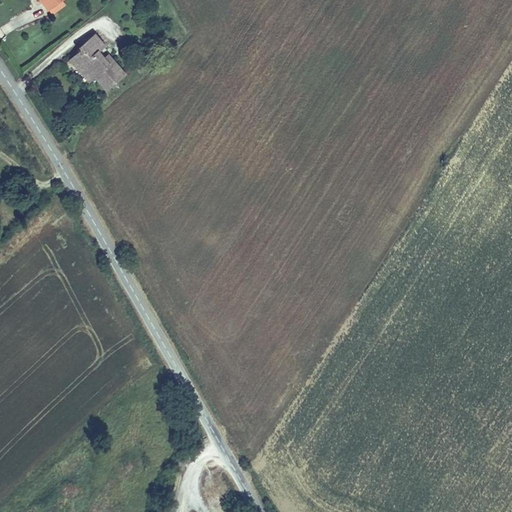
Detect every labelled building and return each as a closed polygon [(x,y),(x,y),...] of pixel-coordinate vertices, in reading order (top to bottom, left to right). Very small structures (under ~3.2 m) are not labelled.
[(37,0),(44,9),(55,0),(37,0)] [(58,0),(55,0),(44,9),(48,14),(61,4),(58,0)] [(79,48),(67,58),(75,66),(80,62),(91,75),(92,74),(104,87),(121,71),(109,57),(105,60),(100,55),(94,48),(100,43),(90,32),(76,45),(79,48)] [(104,52),(100,55),(105,60),(109,57),(104,52)] [(80,62),(75,66),(86,79),(91,75),(80,62)]
